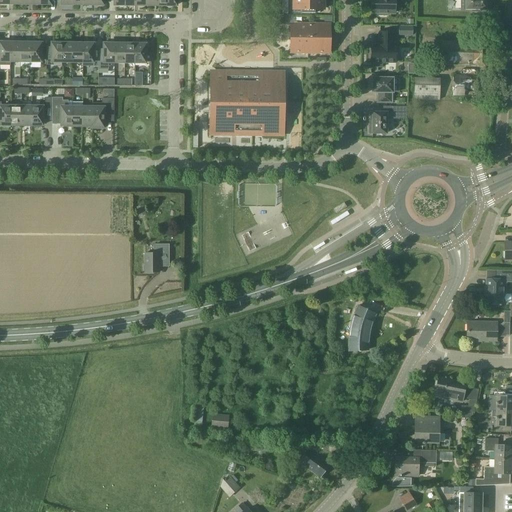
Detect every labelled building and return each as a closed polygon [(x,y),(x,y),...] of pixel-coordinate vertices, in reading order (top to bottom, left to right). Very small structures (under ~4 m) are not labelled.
[(323,0),(293,0),(293,9),(303,10),(303,13),(316,13),(316,10),(322,10),(323,0)] [(387,9),(395,9),(394,0),(371,0),(371,13),(378,13),(378,15),(387,16),(387,9)] [(489,9),(489,2),(486,2),(486,0),(460,0),(461,10),(472,10),(472,12),(480,12),(480,10),(486,10),(486,9),(489,9)] [(291,25),(291,52),(329,52),(330,25),(291,25)] [(412,26),(398,26),(398,35),(412,35),(412,26)] [(394,45),(394,32),(379,32),(379,45),(371,45),(371,62),(373,62),(373,67),(382,67),(382,62),(396,63),(396,45),(394,45)] [(441,65),(476,66),(486,66),(486,41),(476,41),(477,35),(468,35),(468,41),(441,41),(441,65)] [(0,64),(10,65),(10,43),(5,43),(5,41),(0,41),(0,64)] [(36,43),(31,43),(30,62),(41,62),(41,48),(42,48),(42,42),(36,42),(36,43)] [(52,62),(62,62),(62,43),(57,43),(57,42),(51,42),(51,48),(52,48),(52,62)] [(83,43),(83,66),(98,66),(99,48),(95,48),(95,42),(89,42),(89,43),(83,43)] [(103,48),(99,48),(98,66),(98,68),(109,69),(109,62),(114,62),(115,44),(109,44),(109,42),(103,42),(103,48)] [(20,43),(10,43),(10,65),(10,61),(20,61),(20,43)] [(31,43),(20,43),(20,61),(30,62),(31,43)] [(73,43),(62,43),(62,62),(72,62),(73,43)] [(82,66),(83,66),(83,43),(73,43),(72,62),(82,62),(82,66)] [(135,63),(145,63),(151,63),(151,52),(146,52),(146,49),(147,49),(147,43),(141,43),(141,44),(135,44),(135,63)] [(125,44),(115,44),(114,62),(125,63),(125,44)] [(125,63),(135,63),(135,44),(125,44),(125,63)] [(192,58),(217,58),(216,44),(192,44),(192,58)] [(210,111),(210,118),(210,134),(221,136),(260,136),(263,136),(272,135),(283,134),(284,117),(284,74),(259,71),(231,71),(231,75),(215,75),(211,83),(210,111)] [(453,99),(479,99),(479,76),(453,75),(453,99)] [(392,92),(393,78),(373,78),(373,92),(377,92),(377,102),(391,102),(391,92),(392,92)] [(439,100),(439,79),(414,79),(414,99),(439,100)] [(43,125),(43,120),(52,120),(52,113),(52,98),(45,98),(45,107),(32,106),(31,126),(40,126),(40,125),(43,125)] [(52,113),(58,113),(58,120),(61,120),(61,125),(64,125),(64,127),(72,127),(72,107),(68,107),(68,101),(62,101),(62,98),(52,98),(52,113)] [(93,104),(92,128),(94,128),(94,129),(102,129),(102,128),(104,128),(104,121),(113,121),(113,99),(102,99),(102,104),(93,104)] [(1,102),(0,101),(0,124),(3,125),(3,126),(11,126),(11,106),(1,106),(1,102)] [(92,128),(93,104),(92,103),(92,107),(83,107),(82,126),(87,126),(87,127),(92,127),(92,128)] [(17,125),(21,125),(21,106),(11,106),(11,126),(17,126),(17,125)] [(26,126),(31,126),(32,106),(21,106),(21,125),(26,125),(26,126)] [(78,126),(82,126),(83,107),(72,107),(72,127),(78,127),(78,126)] [(407,113),(392,113),(383,112),(372,112),(372,125),(370,125),(370,133),(386,133),(386,119),(406,119),(407,113)] [(271,140),(271,151),(285,151),(286,140),(271,140)] [(347,207),(344,202),(334,209),(336,213),(339,212),(345,208),(347,207)] [(159,272),(159,264),(169,264),(169,245),(154,245),(154,253),(145,253),(145,265),(144,265),(144,271),(145,271),(145,272),(146,272),(146,273),(152,273),(152,272),(159,272)] [(505,280),(487,279),(486,294),(485,294),(484,305),(503,305),(504,301),(511,301),(511,292),(505,292),(505,280)] [(374,317),(375,314),(358,306),(357,308),(356,311),(354,314),(353,317),(353,320),(352,323),(370,328),(371,325),(372,322),(373,320),(374,317)] [(369,334),(370,328),(352,323),(351,329),(350,332),(350,335),(349,339),(349,342),(349,346),(349,349),(349,352),(368,351),(368,348),(368,344),(368,341),(369,338),(369,334)] [(501,323),(467,323),(467,341),(496,342),(496,336),(501,336),(501,323)] [(454,381),(438,378),(435,397),(462,402),(465,387),(453,385),(454,381)] [(489,411),(493,411),(511,411),(511,386),(506,386),(506,392),(505,392),(505,396),(489,396),(489,411)] [(474,412),(477,400),(469,398),(468,406),(461,406),(461,412),(474,412)] [(196,407),(194,427),(202,428),(204,408),(196,407)] [(511,411),(493,411),(492,417),(496,417),(496,426),(504,426),(504,431),(511,431),(511,411)] [(212,414),(211,427),(228,429),(229,416),(212,414)] [(415,418),(414,426),(414,442),(438,443),(439,419),(415,418)] [(495,459),(511,460),(511,459),(511,451),(511,452),(511,446),(498,445),(498,439),(486,438),(485,451),(496,451),(495,459)] [(299,462),(320,477),(329,464),(318,456),(321,452),(328,452),(329,445),(311,444),(311,445),(308,449),(299,462)] [(397,476),(397,477),(395,477),(395,478),(394,479),(393,479),(392,480),(392,481),(391,483),(391,484),(391,485),(391,486),(411,486),(411,476),(417,476),(417,467),(436,467),(436,451),(421,450),(420,458),(395,458),(395,476),(397,476)] [(451,453),(440,452),(439,460),(451,461),(451,453)] [(511,473),(511,460),(495,459),(495,468),(485,467),(484,479),(497,479),(497,473),(511,473)] [(234,493),(240,488),(230,477),(225,482),(234,493)] [(406,511),(416,505),(409,492),(399,498),(406,511)] [(463,505),(481,506),(482,493),(464,493),(463,505)] [(249,511),(242,503),(235,510),(236,511),(249,511)]
